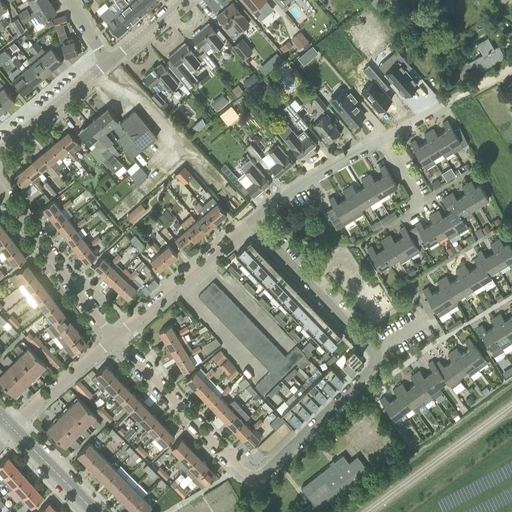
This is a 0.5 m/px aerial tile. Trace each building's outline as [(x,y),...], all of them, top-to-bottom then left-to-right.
[(7,7),(2,0),(0,0),(0,19),(5,26),(9,23),(1,11),(7,7)] [(50,1),(49,0),(29,0),(35,10),(50,1)] [(120,0),(124,4),(120,7),(123,12),(127,16),(122,21),(127,28),(141,16),(126,0),(120,0)] [(126,0),(141,16),(148,10),(145,6),(149,3),(146,0),(126,0)] [(148,10),(159,0),(146,0),(149,3),(145,6),(148,10)] [(271,5),(266,0),(242,0),(260,20),(267,14),(264,11),(271,5)] [(42,21),(56,12),(50,1),(35,10),(30,13),(21,18),(24,23),(30,19),(34,25),(42,21)] [(243,15),(233,3),(217,16),(227,29),(234,23),(241,30),(249,23),(243,16),(243,15)] [(123,12),(120,7),(115,11),(114,11),(110,6),(104,11),(101,14),(119,35),(127,28),(122,21),(127,16),(123,12)] [(18,14),(21,18),(30,13),(28,8),(18,14)] [(53,18),(66,58),(78,54),(78,53),(73,37),(68,39),(63,24),(68,22),(65,15),(53,18)] [(17,18),(11,21),(19,34),(25,31),(17,18)] [(51,19),(46,22),(50,29),(56,26),(51,19)] [(10,22),(6,26),(11,33),(16,30),(10,22)] [(224,43),(208,23),(192,36),(200,46),(204,51),(205,51),(206,52),(211,47),(214,51),(224,43)] [(308,40),(300,31),(291,39),(299,48),(308,40)] [(499,46),(494,49),(488,37),(477,43),(483,55),(468,63),(474,74),(505,57),(504,56),(506,55),(503,49),(501,50),(499,46)] [(243,59),(252,51),(242,39),(233,47),(243,59)] [(292,45),(288,41),(280,48),(284,52),(292,45)] [(53,69),(63,60),(52,47),(46,52),(37,42),(33,45),(38,51),(42,55),(42,56),(53,69)] [(201,62),(197,57),(185,43),(168,56),(171,59),(177,66),(183,61),(191,70),(201,62)] [(38,51),(33,45),(29,48),(34,54),(38,51)] [(319,53),(313,46),(298,58),(304,65),(319,53)] [(0,63),(9,56),(8,54),(4,50),(0,52),(0,63)] [(396,64),(386,74),(405,96),(419,84),(408,72),(412,67),(397,50),(389,57),(396,64)] [(205,51),(204,51),(200,55),(204,60),(211,69),(216,65),(206,52),(205,51)] [(32,64),(26,68),(18,57),(17,58),(15,55),(14,56),(10,52),(8,54),(9,56),(14,61),(22,72),(33,85),(43,77),(32,64)] [(276,53),(260,68),(264,73),(281,58),(276,53)] [(43,77),(53,69),(42,56),(32,64),(43,77)] [(177,66),(171,59),(166,63),(176,74),(181,70),(177,66)] [(153,86),(158,91),(164,86),(169,92),(178,84),(161,63),(145,76),(153,86)] [(386,84),(368,63),(368,64),(363,68),(373,80),(361,90),(378,110),(391,98),(382,88),(386,84)] [(189,80),(188,80),(181,70),(176,74),(184,84),(189,80)] [(22,72),(12,80),(23,93),(33,85),(22,72)] [(0,102),(5,108),(15,100),(0,82),(0,89),(0,90),(0,102)] [(258,98),(265,91),(257,82),(248,90),(250,94),(253,92),(258,98)] [(184,84),(180,87),(184,92),(185,91),(188,94),(190,91),(184,84)] [(244,91),(238,84),(232,89),(238,96),(244,91)] [(333,103),(351,125),(364,115),(354,103),(357,100),(350,91),(346,94),(345,93),(333,103)] [(157,92),(152,96),(161,105),(165,101),(157,92)] [(222,93),(218,97),(225,105),(229,102),(222,93)] [(312,99),(322,111),(327,106),(317,95),(312,99)] [(285,108),(296,121),(304,130),(309,126),(301,117),(300,117),(289,105),(285,108)] [(120,122),(108,107),(98,115),(109,129),(112,126),(120,136),(118,138),(133,157),(157,136),(135,110),(120,122)] [(340,132),(331,122),(333,121),(327,114),(314,125),(329,142),(340,132)] [(107,147),(117,157),(121,154),(112,143),(113,142),(105,132),(109,129),(98,115),(88,124),(107,147)] [(454,131),(448,120),(443,123),(447,130),(442,132),(454,152),(468,143),(460,127),(454,131)] [(114,172),(123,165),(117,157),(107,147),(88,124),(79,131),(89,144),(92,141),(106,158),(103,161),(114,172)] [(284,139),(300,158),(316,145),(308,135),(302,140),(294,131),(293,132),(289,126),(281,133),(285,138),(284,139)] [(454,152),(442,132),(438,135),(434,128),(429,131),(445,157),(454,152)] [(82,147),(80,144),(68,131),(59,139),(68,149),(70,151),(68,153),(69,154),(71,157),(75,154),(75,153),(78,150),(82,147)] [(445,157),(429,131),(424,134),(428,141),(424,144),(436,163),(445,157)] [(70,151),(68,149),(59,139),(50,146),(62,160),(69,154),(68,153),(70,151)] [(426,169),(435,163),(436,163),(424,144),(419,146),(415,140),(410,143),(426,169)] [(257,162),(262,158),(250,144),(246,148),(257,162)] [(276,162),(270,167),(278,177),(294,163),(278,144),(268,152),(276,162)] [(62,160),(50,146),(42,154),(50,164),(52,166),(50,168),(54,172),(58,168),(56,166),(59,164),(63,161),(62,160)] [(42,154),(33,161),(41,171),(50,164),(42,154)] [(246,187),(249,191),(254,197),(270,183),(254,164),(250,159),(240,167),(245,172),(252,182),(246,187)] [(41,179),(37,174),(41,171),(33,161),(24,168),(34,181),(33,182),(33,183),(33,184),(36,186),(40,183),(38,181),(41,179)] [(221,168),(229,177),(237,186),(242,182),(238,178),(234,173),(225,164),(221,168)] [(388,192),(397,186),(385,165),(380,168),(384,175),(379,178),(388,192)] [(130,175),(135,180),(130,185),(133,189),(148,176),(140,166),(130,175)] [(184,184),(193,176),(185,167),(176,175),(184,184)] [(34,181),(24,168),(15,176),(17,179),(22,185),(26,190),(33,184),(33,183),(33,182),(34,181)] [(371,174),(366,176),(381,202),(382,202),(391,196),(388,192),(379,178),(375,180),(371,174)] [(365,186),(361,189),(370,203),(373,209),(383,203),(382,202),(381,202),(366,176),(361,179),(365,186)] [(22,185),(17,179),(11,184),(16,191),(22,185)] [(431,183),(434,187),(441,183),(438,179),(431,183)] [(489,199),(480,185),(475,188),(471,181),(467,183),(480,205),(489,199)] [(480,205),(467,183),(462,186),(466,193),(462,196),(470,210),(471,210),(480,205)] [(58,192),(51,184),(48,187),(52,192),(51,193),(53,196),(58,192)] [(360,209),(361,208),(370,203),(361,189),(356,192),(352,185),(347,188),(360,209)] [(347,197),(342,200),(354,219),(364,213),(361,208),(360,209),(347,188),(343,190),(347,197)] [(474,215),(471,210),(470,210),(462,196),(457,199),(453,192),(448,195),(461,216),(464,221),(465,221),(474,215)] [(41,206),(49,199),(45,193),(36,201),(41,206)] [(447,214),(459,233),(468,227),(465,221),(464,221),(461,216),(448,195),(442,198),(448,209),(450,208),(452,211),(447,214)] [(337,229),(345,225),(354,219),(342,200),(338,203),(334,196),(329,199),(334,207),(326,212),(337,229)] [(216,223),(227,213),(213,197),(202,206),(216,223)] [(54,200),(43,208),(50,217),(61,209),(54,200)] [(194,206),(202,215),(196,220),(206,231),(216,223),(202,206),(199,202),(194,206)] [(133,221),(144,213),(138,206),(128,214),(133,221)] [(57,227),(68,218),(61,209),(50,217),(57,227)] [(167,210),(159,217),(165,224),(173,217),(167,210)] [(398,216),(397,216),(394,210),(389,214),(392,219),(398,216)] [(447,234),(450,238),(458,233),(459,233),(447,214),(443,217),(439,210),(434,213),(447,234)] [(437,240),(447,234),(434,213),(429,216),(433,222),(429,225),(437,240)] [(379,219),(383,225),(392,219),(389,214),(379,219)] [(503,222),(499,217),(493,221),(497,226),(503,222)] [(65,236),(75,228),(68,218),(57,227),(65,236)] [(374,230),(383,225),(379,219),(371,225),(374,230)] [(196,220),(196,221),(186,229),(195,240),(206,231),(196,220)] [(415,224),(416,226),(412,228),(421,243),(424,248),(437,240),(429,225),(424,228),(420,221),(415,224)] [(412,228),(408,231),(405,226),(400,229),(404,236),(399,239),(410,257),(420,251),(416,246),(421,243),(412,228)] [(3,228),(0,230),(0,245),(0,246),(11,238),(3,228)] [(72,245),(82,237),(75,228),(65,236),(72,245)] [(175,238),(184,249),(195,240),(186,229),(175,238)] [(153,241),(157,237),(153,232),(148,236),(153,241)] [(130,239),(142,251),(146,247),(135,235),(130,239)] [(399,258),(401,263),(410,257),(399,239),(395,241),(390,235),(386,237),(399,258)] [(79,254),(89,246),(82,237),(72,245),(79,254)] [(385,247),(381,250),(389,264),(399,258),(386,237),(381,240),(385,247)] [(0,245),(0,257),(2,260),(8,256),(18,247),(11,238),(0,246),(0,245)] [(511,267),(511,266),(511,247),(509,243),(504,245),(500,239),(495,241),(511,267)] [(260,247),(257,244),(256,246),(252,242),(251,242),(250,241),(245,246),(239,251),(240,251),(236,255),(244,263),(260,247)] [(499,268),(502,273),(511,267),(495,241),(490,244),(495,251),(490,254),(499,268)] [(168,263),(177,255),(169,245),(160,253),(168,263)] [(446,249),(449,255),(456,251),(453,245),(446,249)] [(79,254),(86,263),(97,255),(89,246),(79,254)] [(371,255),(368,257),(377,272),(389,264),(381,250),(376,252),(372,246),(367,249),(371,255)] [(26,257),(18,247),(8,256),(15,266),(26,257)] [(261,252),(263,250),(260,247),(244,263),(251,271),(266,257),(265,256),(261,252)] [(476,253),(478,256),(479,256),(489,274),(490,274),(499,268),(490,254),(485,257),(481,250),(476,253)] [(151,260),(159,270),(168,263),(160,253),(151,260)] [(114,263),(120,255),(118,254),(112,261),(114,263)] [(122,257),(120,255),(114,263),(115,264),(122,257)] [(478,266),(474,269),(482,283),(492,277),(490,274),(489,274),(479,256),(478,256),(474,259),(478,266)] [(102,275),(111,265),(102,257),(94,267),(102,275)] [(276,263),(273,260),(271,262),(267,258),(266,258),(266,257),(251,271),(259,279),(276,263)] [(230,264),(226,259),(225,259),(222,263),(223,264),(226,267),(230,264)] [(119,291),(138,271),(145,263),(143,262),(136,269),(131,274),(125,268),(120,274),(120,273),(111,283),(119,291)] [(278,266),(276,263),(259,279),(266,287),(281,273),(276,268),(278,266)] [(35,274),(27,264),(10,277),(18,287),(19,286),(35,274)] [(482,283),(474,269),(469,271),(465,264),(460,267),(473,288),(482,283)] [(120,273),(111,265),(102,275),(111,283),(120,273)] [(228,269),(233,274),(236,270),(232,265),(228,269)] [(473,288),(460,267),(456,270),(460,277),(455,280),(464,294),(473,288)] [(411,278),(416,275),(412,268),(407,271),(411,278)] [(236,270),(233,274),(237,279),(241,275),(236,270)] [(138,271),(119,291),(128,299),(137,289),(141,285),(134,279),(140,273),(138,271)] [(274,295),(291,279),(288,276),(286,278),(282,273),(282,274),(281,273),(266,287),(274,295)] [(42,284),(35,274),(19,286),(27,296),(42,284)] [(464,294),(455,280),(451,283),(446,276),(442,279),(455,300),(455,299),(464,294)] [(155,279),(147,286),(151,291),(159,284),(155,279)] [(298,286),(291,279),(274,295),(282,303),(297,289),(296,289),(297,289),(296,288),(298,286)] [(441,288),(437,291),(449,311),(458,305),(455,299),(455,300),(442,279),(437,281),(441,288)] [(243,285),(248,290),(251,286),(247,281),(243,285)] [(217,293),(221,289),(214,282),(210,285),(217,293)] [(34,306),(38,303),(50,294),(42,284),(27,296),(34,306)] [(213,297),(217,293),(210,285),(206,289),(213,297)] [(251,286),(248,290),(252,294),(256,291),(251,286)] [(423,290),(436,311),(439,316),(449,311),(437,291),(432,294),(428,287),(423,290)] [(213,297),(206,289),(202,293),(210,300),(213,297)] [(213,297),(217,301),(225,293),(221,289),(217,293),(213,297)] [(289,310),(306,295),(303,292),(301,293),(297,289),(282,303),(289,310)] [(210,300),(202,293),(198,296),(206,304),(210,300)] [(221,305),(229,297),(225,293),(217,301),(221,305)] [(495,297),(498,302),(504,298),(501,293),(495,297)] [(57,304),(50,294),(38,303),(46,312),(57,304)] [(307,299),(309,298),(306,295),(289,310),(297,318),(311,305),(311,304),(311,303),(307,299)] [(213,297),(210,300),(206,304),(210,308),(217,301),(213,297)] [(225,309),(233,301),(229,297),(221,305),(225,309)] [(258,301),(263,305),(267,302),(262,297),(258,301)] [(486,308),(492,305),(488,299),(483,302),(486,308)] [(221,305),(217,301),(210,308),(213,312),(221,305)] [(229,312),(236,305),(233,301),(225,309),(229,312)] [(267,302),(263,305),(268,310),(271,307),(267,302)] [(46,312),(53,322),(65,314),(57,304),(46,312)] [(475,307),(478,312),(484,309),(481,304),(475,307)] [(225,309),(221,305),(213,312),(217,316),(225,309)] [(232,316),(240,309),(236,305),(229,312),(232,316)] [(297,318),(305,326),(321,310),(318,307),(316,309),(312,305),(311,305),(297,318)] [(225,309),(217,316),(221,320),(229,312),(225,309)] [(236,320),(244,313),(240,309),(232,316),(236,320)] [(322,315),(324,313),(321,310),(305,326),(312,334),(327,320),(326,320),(326,319),(322,315)] [(229,312),(221,320),(225,324),(232,316),(229,312)] [(176,317),(179,322),(184,319),(181,313),(176,317)] [(240,324),(248,317),(244,313),(236,320),(240,324)] [(282,318),(277,313),(274,316),(278,321),(282,318)] [(511,342),(511,321),(509,317),(505,320),(501,313),(496,316),(511,342)] [(53,338),(72,323),(65,314),(53,322),(49,326),(45,328),(53,338)] [(13,323),(17,319),(12,315),(8,319),(13,323)] [(232,316),(225,324),(228,328),(236,320),(232,316)] [(503,348),(511,342),(496,316),(491,319),(495,326),(491,329),(503,348)] [(244,328),(251,321),(248,317),(240,324),(244,328)] [(283,326),(287,323),(282,318),(278,321),(283,326)] [(455,322),(458,327),(463,323),(461,318),(455,322)] [(17,319),(13,323),(17,328),(21,324),(17,319)] [(236,320),(228,328),(232,332),(240,324),(236,320)] [(336,326),(334,323),(332,325),(328,321),(327,321),(327,320),(312,334),(320,342),(336,326)] [(248,332),(255,325),(251,321),(244,328),(248,332)] [(450,332),(458,327),(455,322),(447,326),(450,332)] [(79,333),(72,323),(53,338),(60,348),(63,345),(79,333)] [(232,332),(236,336),(244,328),(240,324),(232,332)] [(177,335),(171,325),(159,332),(166,342),(177,335)] [(251,336),(259,329),(255,325),(248,332),(251,336)] [(477,328),(493,354),(503,348),(491,329),(486,331),(482,325),(477,328)] [(12,335),(17,331),(12,326),(8,330),(12,335)] [(339,330),(339,329),(336,326),(320,342),(328,350),(332,347),(337,342),(341,337),(344,335),(339,330)] [(236,336),(240,340),(248,332),(244,328),(236,336)] [(251,336),(255,340),(263,333),(259,329),(251,336)] [(289,332),(293,337),(297,334),(292,329),(289,332)] [(25,336),(30,340),(34,337),(30,332),(25,336)] [(240,340),(244,344),(251,336),(248,332),(240,340)] [(79,355),(77,352),(87,343),(79,333),(63,345),(74,359),(79,355)] [(259,344),(267,337),(263,333),(255,340),(259,344)] [(166,342),(172,352),(183,345),(187,342),(183,334),(181,336),(179,334),(177,335),(166,342)] [(297,334),(293,337),(298,342),(302,339),(297,334)] [(44,345),(35,336),(34,337),(30,340),(38,349),(44,345)] [(244,344),(247,348),(255,340),(251,336),(244,344)] [(263,348),(270,341),(267,337),(259,344),(263,348)] [(476,364),(479,369),(488,362),(470,338),(465,341),(470,348),(466,351),(476,364)] [(247,348),(251,352),(259,344),(255,340),(247,348)] [(263,348),(266,352),(274,345),(270,341),(263,348)] [(259,344),(251,352),(255,355),(263,348),(259,344)] [(47,365),(29,347),(24,351),(17,345),(13,349),(20,355),(18,357),(36,375),(47,365)] [(47,358),(53,354),(44,345),(38,349),(47,358)] [(183,345),(172,352),(178,362),(189,355),(183,345)] [(266,352),(270,356),(278,349),(274,345),(266,352)] [(297,345),(293,349),(301,357),(305,354),(301,350),(297,345)] [(355,347),(353,349),(345,356),(348,359),(344,364),(337,372),(342,378),(350,370),(352,373),(358,363),(357,361),(362,356),(359,354),(361,352),(356,346),(355,347)] [(192,354),(189,355),(178,362),(184,372),(202,360),(198,353),(195,348),(190,351),(192,354)] [(263,348),(255,355),(259,359),(266,352),(263,348)] [(467,371),(476,364),(466,351),(461,354),(457,348),(452,351),(467,371)] [(270,356),(274,360),(282,352),(278,349),(270,356)] [(301,357),(293,349),(289,353),(297,361),(300,359),(301,357)] [(220,365),(227,357),(221,350),(213,357),(220,365)] [(458,377),(467,371),(452,351),(448,354),(453,361),(448,364),(458,377)] [(259,359),(262,363),(270,356),(266,352),(259,359)] [(286,356),(282,352),(274,360),(278,364),(286,356)] [(330,356),(326,352),(322,356),(326,360),(330,356)] [(297,361),(289,353),(286,356),(293,365),(297,361)] [(61,371),(65,367),(61,363),(62,363),(53,354),(47,358),(57,367),(61,371)] [(303,362),(308,357),(305,354),(301,357),(300,359),(303,362)] [(10,366),(8,367),(26,386),(36,375),(18,357),(14,361),(7,355),(3,359),(10,366)] [(334,355),(327,361),(330,365),(337,358),(334,355)] [(274,360),(270,356),(262,363),(266,367),(274,360)] [(278,380),(293,365),(286,356),(278,364),(270,371),(278,380)] [(219,366),(227,374),(235,367),(236,366),(227,357),(220,365),(219,366)] [(274,360),(266,367),(270,371),(278,364),(274,360)] [(435,364),(433,360),(428,364),(433,370),(429,373),(439,387),(447,381),(447,380),(435,364)] [(458,377),(448,364),(444,367),(439,361),(435,364),(447,380),(447,381),(456,393),(465,387),(461,381),(458,377)] [(93,370),(88,374),(100,387),(114,374),(105,365),(96,374),(93,370)] [(344,379),(342,378),(337,372),(331,366),(323,374),(335,387),(340,383),(340,384),(340,385),(344,379)] [(0,368),(0,380),(16,396),(26,386),(8,367),(3,372),(0,368)] [(235,367),(227,374),(227,375),(226,375),(230,380),(239,372),(235,367)] [(212,368),(208,372),(212,376),(216,373),(212,368)] [(295,368),(290,373),(293,376),(298,371),(295,368)] [(439,387),(429,373),(424,377),(419,370),(415,373),(430,393),(434,398),(442,392),(439,387)] [(204,380),(196,371),(186,380),(195,389),(204,380)] [(278,380),(270,371),(266,375),(274,383),(278,380)] [(212,376),(208,372),(205,374),(204,375),(206,378),(208,380),(210,378),(212,376)] [(288,381),(293,376),(290,373),(285,377),(288,381)] [(422,399),(430,393),(415,373),(411,377),(415,383),(411,386),(421,400),(422,399)] [(101,388),(105,384),(113,392),(123,383),(114,374),(100,387),(101,388)] [(332,392),(335,387),(323,374),(314,382),(327,395),(331,391),(332,391),(331,392),(332,392)] [(274,383),(266,375),(263,379),(271,387),(274,383)] [(250,383),(245,378),(238,385),(243,390),(250,383)] [(271,387),(263,379),(259,382),(267,390),(271,387)] [(212,388),(204,380),(195,389),(203,397),(212,388)] [(88,399),(92,396),(93,395),(79,381),(75,385),(74,385),(75,385),(88,399)] [(267,390),(259,382),(255,386),(263,394),(267,390)] [(327,395),(314,382),(306,390),(319,403),(323,399),(324,399),(323,400),(324,400),(327,395)] [(123,383),(113,392),(122,401),(132,392),(123,383)] [(421,400),(411,386),(407,389),(402,383),(398,386),(415,410),(424,403),(422,399),(421,400)] [(278,384),(273,388),(276,392),(281,387),(278,384)] [(315,408),(319,403),(306,390),(302,385),(294,393),(310,411),(311,411),(315,407),(315,408)] [(398,396),(394,399),(407,417),(416,411),(415,410),(398,386),(393,389),(398,396)] [(487,387),(482,390),(485,395),(490,391),(487,387)] [(220,396),(212,388),(203,397),(211,406),(220,396)] [(276,392),(273,388),(268,393),(271,397),(276,392)] [(132,392),(122,401),(130,410),(140,401),(132,392)] [(310,411),(294,393),(298,398),(289,406),(302,419),(306,415),(307,415),(307,416),(310,411)] [(466,399),(470,405),(476,401),(471,395),(466,399)] [(93,404),(96,400),(92,396),(88,399),(93,404)] [(228,405),(220,396),(211,406),(219,414),(228,405)] [(407,417),(394,399),(389,402),(385,396),(380,399),(386,407),(382,409),(392,421),(394,419),(398,424),(407,417)] [(98,421),(95,418),(97,416),(78,397),(68,407),(86,426),(91,422),(94,425),(98,421)] [(130,410),(139,419),(148,409),(140,401),(130,410)] [(236,413),(228,405),(219,414),(227,422),(236,413)] [(281,414),(294,427),(298,423),(299,423),(298,424),(299,424),(302,419),(289,406),(281,414)] [(87,431),(84,428),(86,426),(68,407),(57,418),(76,436),(80,432),(83,435),(87,431)] [(105,417),(109,413),(105,409),(101,413),(105,417)] [(148,409),(139,419),(148,428),(157,418),(148,409)] [(454,418),(458,415),(455,410),(450,413),(453,418),(454,418)] [(109,413),(105,417),(110,422),(114,418),(109,413)] [(235,431),(244,421),(236,413),(227,422),(235,431)] [(278,416),(270,424),(275,430),(280,425),(284,421),(278,416)] [(77,441),(74,438),(76,436),(57,418),(47,428),(66,447),(70,442),(73,445),(77,441)] [(157,418),(148,428),(156,437),(166,427),(157,418)] [(243,439),(252,430),(244,421),(235,431),(243,439)] [(284,421),(280,425),(287,433),(292,429),(284,421)] [(280,425),(275,430),(283,438),(287,433),(280,425)] [(123,435),(127,431),(122,426),(118,430),(123,435)] [(137,432),(131,426),(127,431),(123,435),(129,440),(137,432)] [(166,427),(156,437),(152,441),(160,449),(164,445),(165,446),(175,436),(166,427)] [(113,437),(117,433),(112,428),(108,432),(113,437)] [(243,439),(251,448),(260,438),(252,430),(243,439)] [(275,430),(271,434),(278,442),(283,438),(275,430)] [(118,442),(122,438),(117,433),(113,437),(118,442)] [(271,434),(266,438),(274,446),(278,442),(271,434)] [(190,447),(181,438),(171,448),(180,457),(190,447)] [(266,438),(262,442),(269,450),(274,446),(266,438)] [(90,442),(77,454),(86,463),(99,451),(90,442)] [(269,450),(262,442),(257,447),(265,455),(269,450)] [(126,450),(131,455),(135,451),(130,446),(126,450)] [(181,457),(176,461),(184,470),(199,456),(190,447),(180,457),(181,457)] [(107,460),(99,451),(86,463),(95,472),(107,460)] [(136,460),(140,456),(135,451),(131,455),(136,460)] [(320,511),(370,472),(357,456),(349,462),(343,454),(301,487),(320,511)] [(207,465),(199,456),(184,470),(193,479),(207,465)] [(7,457),(0,463),(0,470),(5,476),(16,467),(7,457)] [(116,469),(107,460),(95,472),(104,481),(116,469)] [(143,468),(148,473),(152,469),(148,464),(143,468)] [(202,488),(207,483),(208,485),(219,478),(216,474),(207,465),(193,479),(195,481),(202,488)] [(1,480),(10,490),(14,486),(25,477),(16,467),(5,476),(1,480)] [(157,470),(162,475),(166,471),(161,467),(157,470)] [(125,478),(116,469),(104,481),(113,490),(125,478)] [(153,478),(157,474),(152,469),(148,473),(153,478)] [(162,475),(166,479),(170,476),(166,471),(162,475)] [(23,496),(34,487),(25,477),(14,486),(23,496)] [(122,500),(134,487),(125,478),(113,490),(122,500)] [(163,487),(166,483),(161,478),(157,482),(163,487)] [(175,488),(179,492),(183,489),(179,484),(175,488)] [(183,497),(184,497),(187,493),(186,492),(188,489),(185,486),(183,489),(179,492),(183,497)] [(34,487),(23,496),(32,506),(43,497),(34,487)] [(143,496),(134,487),(122,500),(131,509),(143,496)] [(134,511),(145,511),(152,506),(143,496),(131,509),(134,511)] [(311,502),(308,505),(312,511),(317,511),(318,511),(311,502)] [(37,511),(56,511),(48,503),(37,511)]
